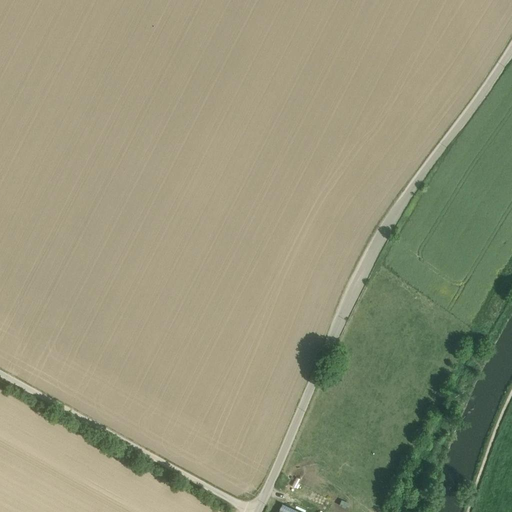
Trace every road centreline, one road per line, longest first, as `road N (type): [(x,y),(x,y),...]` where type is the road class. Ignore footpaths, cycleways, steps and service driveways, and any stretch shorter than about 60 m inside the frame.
road 1 (unclassified): [(254,511),(366,265),(511,46)]
road 2 (track): [(0,371),(255,509)]
